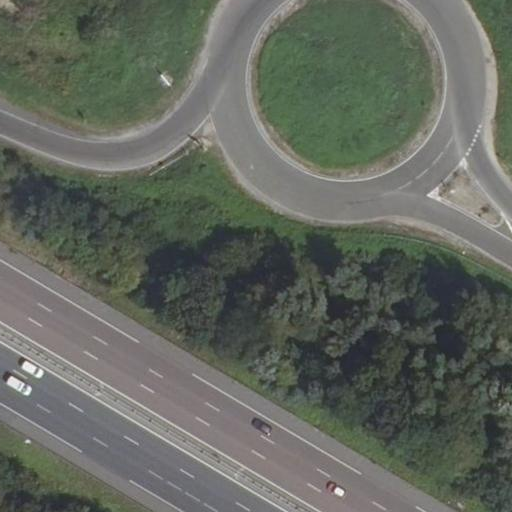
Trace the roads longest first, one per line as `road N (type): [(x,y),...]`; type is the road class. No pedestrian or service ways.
road 1 (motorway): [(382,511),(0,286)]
road 2 (motorway): [(227,48),(204,95),(174,133),(142,156),(65,152),(0,126)]
road 3 (motorway): [(0,366),(245,511)]
road 4 (primary): [(227,48),(228,122),(246,157),(320,203),(371,202)]
road 5 (primary): [(371,202),(411,186),(441,159),(462,123),(465,78)]
road 6 (tertiary): [(371,202),(439,219),(511,257)]
road 7 (tertiary): [(511,205),(476,138),(465,78)]
